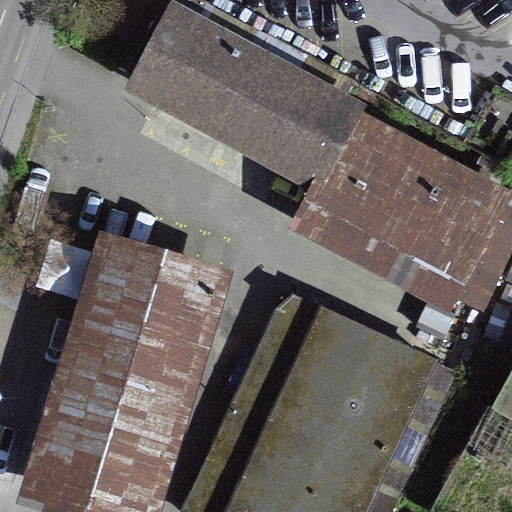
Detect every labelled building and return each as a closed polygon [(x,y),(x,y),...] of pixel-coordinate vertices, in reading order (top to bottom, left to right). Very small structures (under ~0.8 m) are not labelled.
[(136,85),(157,97),(155,101),(169,109),(171,105),(317,182),(353,115),(172,19),(136,85)] [(305,205),(487,301),(511,247),(511,201),(353,115),(317,182),(305,205)] [(96,378),(54,511),(130,511),(183,345),(199,350),(217,293),(102,257),(84,316),(100,321),(84,374),(96,378)] [(364,511),(433,364),(285,295),(183,511),(364,511)] [(511,511),(511,375),(494,410),(508,417),(457,511),(511,511)]
